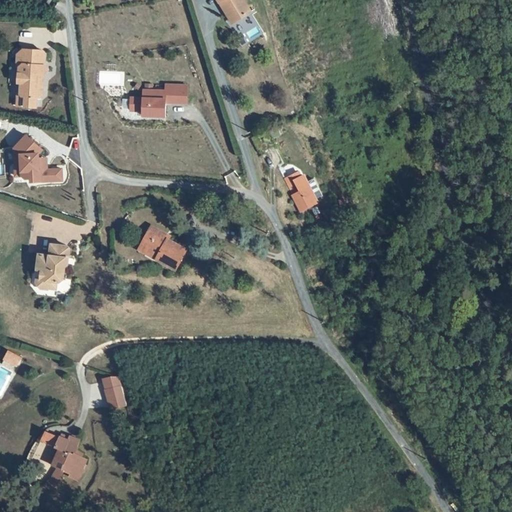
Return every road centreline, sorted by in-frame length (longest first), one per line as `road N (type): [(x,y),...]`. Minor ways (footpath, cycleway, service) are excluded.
road 1 (secondary): [(511,356),(455,222),(413,0)]
road 2 (unclassified): [(443,511),(321,338),(266,198)]
road 3 (unclassified): [(266,198),(110,179),(92,169),(66,0)]
road 4 (unclassified): [(266,198),(200,0)]
